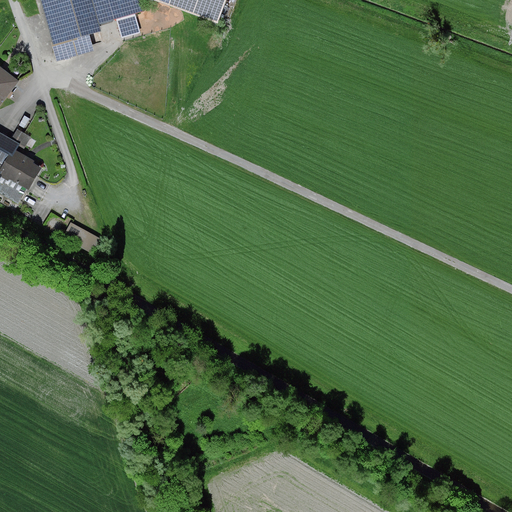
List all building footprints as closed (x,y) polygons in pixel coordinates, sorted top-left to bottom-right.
[(40,0),(53,42),(51,43),(57,62),(95,52),(91,35),(102,32),(100,24),(117,20),(122,39),(141,33),(136,14),(145,12),(141,0),(153,0),(218,24),(227,0),(40,0)] [(172,8),(159,4),(156,11),(169,16),(172,8)] [(15,87),(20,81),(0,65),(0,107),(7,98),(9,99),(14,93),(13,92),(16,88),(15,87)] [(21,72),(15,67),(11,72),(17,76),(21,72)] [(30,119),(25,116),(19,125),(25,128),(30,119)] [(17,151),(23,154),(33,137),(18,129),(12,139),(0,132),(0,171),(10,155),(14,157),(17,151)] [(10,155),(0,171),(0,193),(19,205),(27,190),(28,190),(41,168),(33,163),(34,161),(23,154),(17,151),(14,157),(10,155)] [(101,239),(71,223),(63,238),(92,254),(101,239)]
